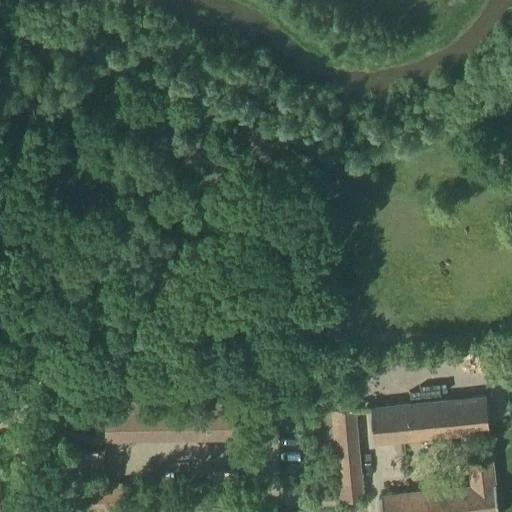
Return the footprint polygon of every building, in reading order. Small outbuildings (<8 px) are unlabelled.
[(374,440),(394,438),(489,429),(486,393),(371,405),(374,440)] [(105,437),(125,437),(220,435),(240,435),(240,398),(104,400),(105,437)] [(340,499),(362,497),(353,406),(331,408),(340,499)] [(54,448),(54,479),(105,479),(105,448),(54,448)] [(382,511),(498,511),(492,456),(468,458),(471,483),(381,493),(382,511)] [(93,482),(93,505),(123,506),(123,482),(93,482)]
